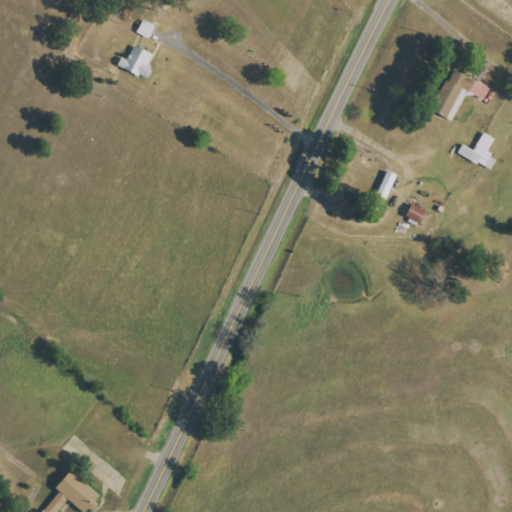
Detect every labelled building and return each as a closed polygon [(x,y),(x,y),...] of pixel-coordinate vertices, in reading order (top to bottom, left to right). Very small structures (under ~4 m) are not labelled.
[(138,33),(149,39),(155,26),(144,20),(138,33)] [(147,80),(152,68),(149,66),(154,55),(134,46),(128,60),(122,57),(118,66),(147,80)] [(491,89),(452,70),(432,110),(453,121),(468,92),(485,101),(491,89)] [(494,138),(483,133),(476,151),(463,146),(459,156),(493,170),(498,158),(488,154),(494,138)] [(397,176),(387,172),(371,210),(380,214),(397,176)] [(421,224),(427,212),(412,205),(406,217),(421,224)] [(58,511),(68,500),(83,511),(88,511),(101,496),(70,470),(55,488),(59,492),(42,511),(58,511)]
